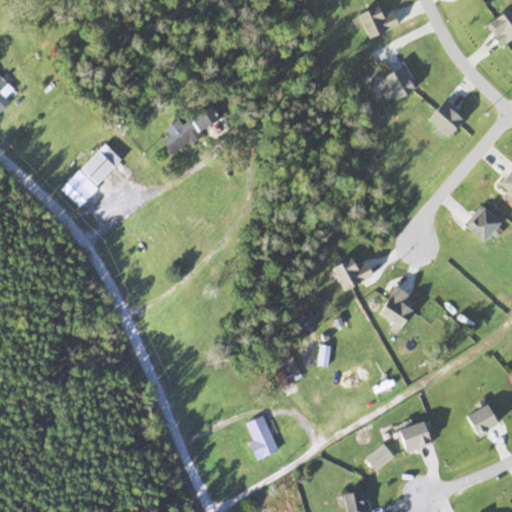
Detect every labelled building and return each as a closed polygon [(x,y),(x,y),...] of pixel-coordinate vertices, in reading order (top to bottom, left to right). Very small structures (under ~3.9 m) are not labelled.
[(511,33),(511,18),(500,6),(480,26),(499,46),(511,33)] [(386,98),(411,87),(401,63),(375,74),(386,98)] [(0,104),(12,91),(0,79),(0,104)] [(443,106),(443,102),(423,106),(428,132),(457,127),(452,104),(443,106)] [(164,137),(159,139),(161,147),(220,127),(212,103),(159,122),(164,137)] [(56,188),(75,206),(119,161),(100,143),(56,188)] [(497,223),(478,205),(458,226),(477,244),(497,223)] [(368,274),(362,264),(355,268),(347,254),(324,268),(338,292),(368,274)] [(371,310),(393,330),(410,312),(399,302),(404,296),(393,286),(371,310)] [(274,387),(296,379),(287,356),(265,364),(274,387)] [(375,374),(366,358),(333,377),(341,392),(375,374)] [(470,437),(494,419),(481,402),(458,420),(470,437)] [(252,458),(273,450),(260,415),(239,423),(252,458)] [(390,431),(397,453),(426,444),(418,421),(390,431)] [(361,511),(362,492),(340,492),(339,511),(361,511)]
